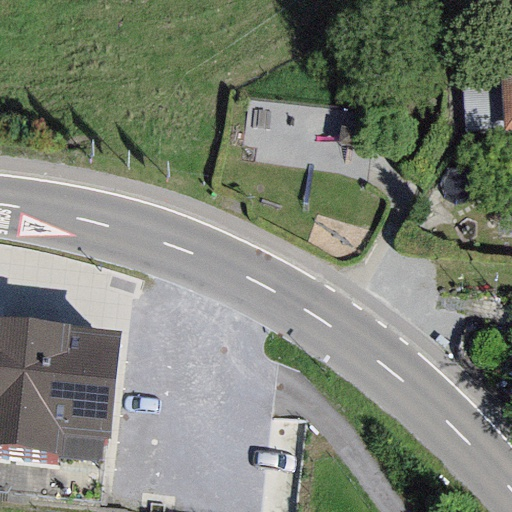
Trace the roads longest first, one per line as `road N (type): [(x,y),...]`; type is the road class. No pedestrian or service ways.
road 1 (tertiary): [(511,488),(411,388),(289,301),(177,249),(68,217),(0,208)]
road 2 (track): [(289,301),(269,355),(335,416),(401,511)]
